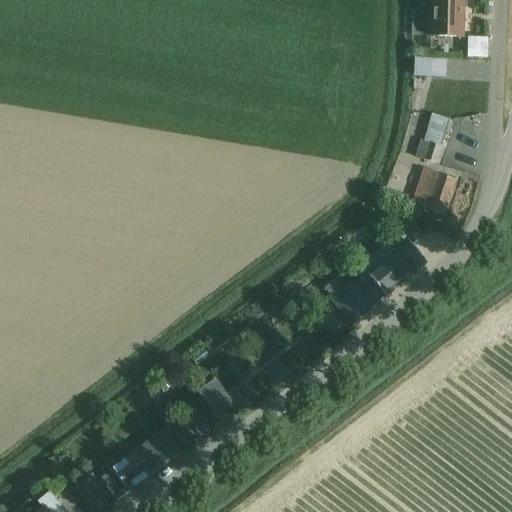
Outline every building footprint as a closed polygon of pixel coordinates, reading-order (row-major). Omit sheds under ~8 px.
[(431,37),(463,38),(464,0),(429,0),(429,3),(432,6),(431,37)] [(436,165),(440,154),(450,121),(432,116),(424,143),(422,152),(423,152),(421,158),(425,159),(424,162),(436,165)] [(443,218),(455,181),(424,170),(412,205),(423,209),(422,210),(443,218)] [(385,190),(381,202),(404,210),(408,198),(385,190)] [(413,225),(406,231),(414,241),(421,235),(413,225)] [(409,243),(360,283),(356,279),(330,301),(351,327),(399,287),(427,264),(409,243)] [(216,380),(197,393),(215,420),(235,407),(216,380)] [(189,430),(180,436),(184,443),(193,436),(189,430)] [(101,479),(115,498),(118,501),(181,454),(164,432),(101,479)] [(64,511),(50,494),(39,503),(44,509),(40,511),(64,511)]
